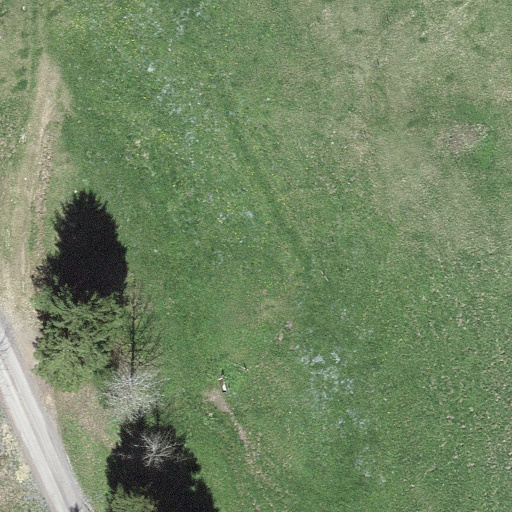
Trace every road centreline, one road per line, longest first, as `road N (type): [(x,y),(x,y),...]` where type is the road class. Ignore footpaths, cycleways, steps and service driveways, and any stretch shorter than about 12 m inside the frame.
road 1 (track): [(0,345),(14,306),(45,115),(60,88),(100,93),(293,298),(336,461)]
road 2 (unclassified): [(0,359),(67,511)]
